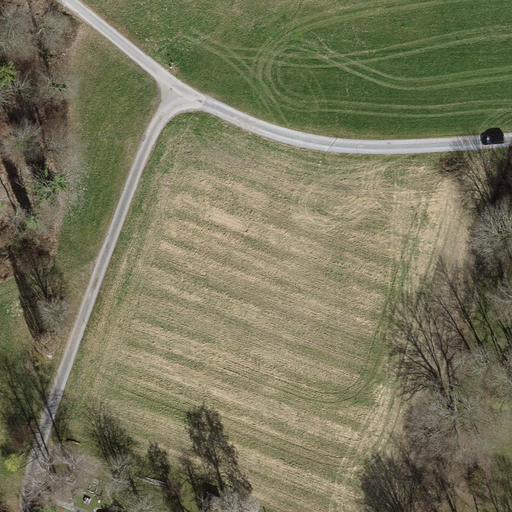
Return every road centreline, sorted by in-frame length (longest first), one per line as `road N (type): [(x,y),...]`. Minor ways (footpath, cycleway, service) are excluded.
road 1 (track): [(183,93),(159,121),(55,396),(23,511)]
road 2 (track): [(183,93),(266,131),(329,145),(511,141)]
road 3 (track): [(70,0),(183,93)]
